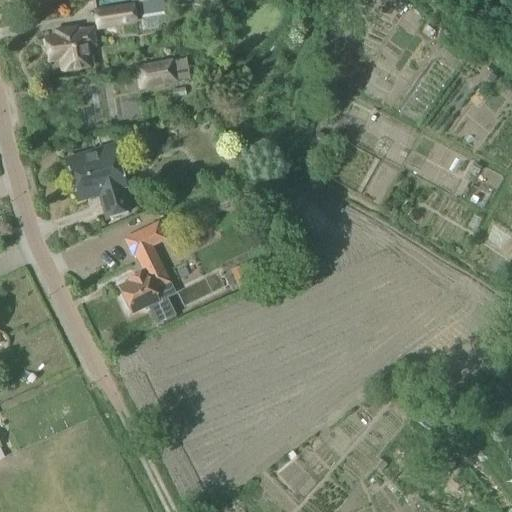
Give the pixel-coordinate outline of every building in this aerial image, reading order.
[(154,0),(148,1),(137,3),(137,4),(139,16),(163,12),(161,0),(154,0)] [(96,31),(135,25),(132,5),(131,5),(93,11),(96,31)] [(76,32),(75,28),(54,31),(55,38),(45,39),(49,63),(59,61),(61,71),(90,67),(87,48),(94,47),(91,30),(76,32)] [(139,92),(148,91),(177,85),(172,58),(134,66),(139,92)] [(341,95),(334,92),(329,102),(337,105),(341,95)] [(127,213),(120,189),(123,188),(111,147),(65,161),(77,201),(94,197),(99,196),(106,219),(127,213)] [(242,211),(260,205),(254,188),(249,178),(238,183),(242,192),(237,195),(242,211)] [(144,275),(117,288),(130,315),(148,306),(166,297),(173,294),(168,283),(150,247),(165,240),(157,224),(123,241),(131,257),(134,255),(144,275)] [(239,293),(257,285),(247,263),(229,271),(239,293)] [(409,392),(418,382),(412,376),(402,387),(409,392)] [(448,422),(457,408),(448,401),(438,415),(448,422)]
